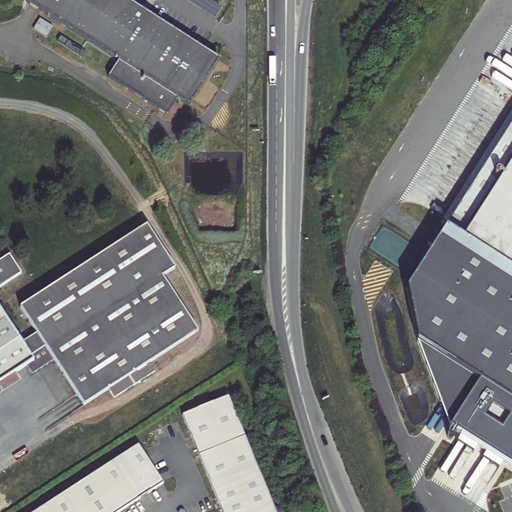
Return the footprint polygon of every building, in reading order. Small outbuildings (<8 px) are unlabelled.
[(190,108),(221,59),(125,0),(27,0),(26,3),(120,62),(111,77),(169,113),(177,100),(190,108)] [(511,125),(447,229),(511,269),(511,125)] [(0,262),(0,382),(25,365),(31,375),(52,360),(80,404),(197,330),(160,274),(173,266),(146,225),(17,307),(32,330),(17,340),(0,314),(0,290),(22,276),(9,257),(0,262)] [(511,269),(447,229),(407,292),(417,342),(432,383),(450,426),(511,465),(511,269)] [(220,506),(223,511),(277,511),(229,396),(183,415),(220,506)] [(140,444),(34,511),(118,511),(164,482),(144,451),(140,444)]
